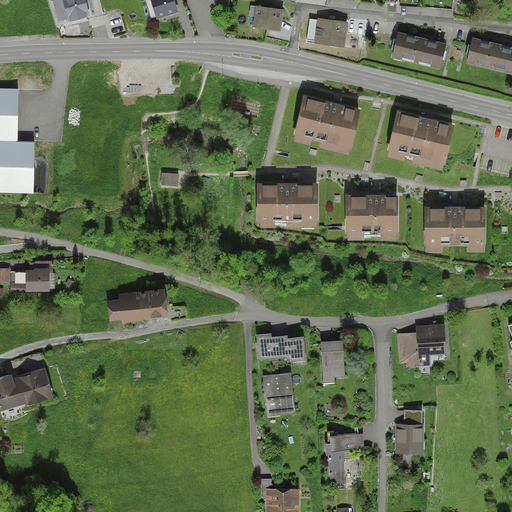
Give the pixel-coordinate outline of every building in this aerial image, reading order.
[(85,13),(81,0),(52,0),(58,20),(85,13)] [(143,0),(150,19),(175,11),(171,0),(143,0)] [(278,30),(278,28),(281,10),(256,7),(250,6),(248,15),(254,16),(253,26),(278,30)] [(314,42),(316,41),(341,45),(344,24),(319,20),(319,21),(309,20),(307,33),(311,34),(310,42),(314,42)] [(443,45),(397,34),(391,57),(392,58),(393,55),(438,66),(437,68),(438,69),(443,45)] [(511,74),(511,48),(472,39),(466,63),(467,63),(467,61),(511,71),(511,74)] [(0,193),(32,194),(33,145),(16,144),(17,91),(0,91),(0,193)] [(303,97),(295,133),(348,146),(357,110),(338,106),(338,105),(330,103),(330,104),(303,97)] [(424,118),(424,119),(397,113),(389,148),(442,161),(451,126),(432,121),(432,120),(424,118)] [(182,175),(162,174),(161,188),(181,190),(182,175)] [(257,184),(257,219),(315,219),(315,184),(290,184),(290,183),(282,183),(282,184),(257,184)] [(371,196),(346,196),(346,231),(395,231),(395,196),(379,196),(379,195),(371,195),(371,196)] [(450,207),(450,208),(425,208),(425,243),(482,243),(482,208),(458,208),(458,206),(450,207)] [(26,294),(26,289),(47,288),(47,272),(51,272),(51,262),(34,262),(34,264),(29,265),(29,272),(10,272),(10,294),(26,294)] [(122,319),(166,314),(163,290),(137,293),(138,298),(107,302),(109,320),(121,318),(121,322),(122,322),(122,319)] [(428,364),(427,352),(444,351),(443,329),(416,331),(416,333),(405,334),(406,344),(398,345),(399,363),(408,362),(407,357),(417,356),(418,360),(417,360),(418,364),(428,364)] [(264,358),(287,355),(285,338),(262,341),(264,358)] [(342,376),(340,341),(320,342),(322,377),(342,376)] [(26,401),(49,394),(42,373),(19,380),(19,381),(11,384),(6,375),(0,377),(0,405),(2,413),(27,405),(26,401)] [(291,409),(287,374),(290,373),(261,376),(262,381),(260,385),(263,386),(261,390),(263,391),(261,395),(264,396),(265,412),(291,409)] [(59,397),(65,396),(81,394),(79,385),(68,387),(67,383),(57,384),(59,397)] [(420,426),(397,426),(396,450),(417,451),(417,439),(420,439),(420,426)] [(333,435),(332,431),(326,431),(326,443),(324,443),(325,455),(327,455),(329,483),(344,482),(342,449),(356,448),(355,433),(333,435)] [(266,511),(294,511),(294,489),(266,489),(266,511)]
